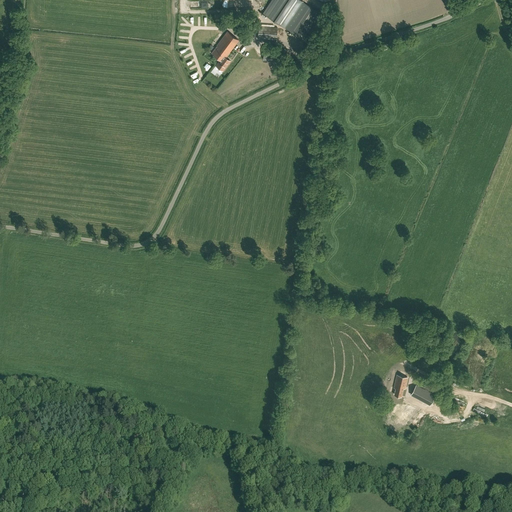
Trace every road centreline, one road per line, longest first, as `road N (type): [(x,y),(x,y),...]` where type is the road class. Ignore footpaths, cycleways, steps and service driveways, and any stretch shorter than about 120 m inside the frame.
road 1 (unclassified): [(484,0),(338,55),(217,117),(147,242),(0,226)]
road 2 (track): [(202,137),(181,112),(174,0)]
